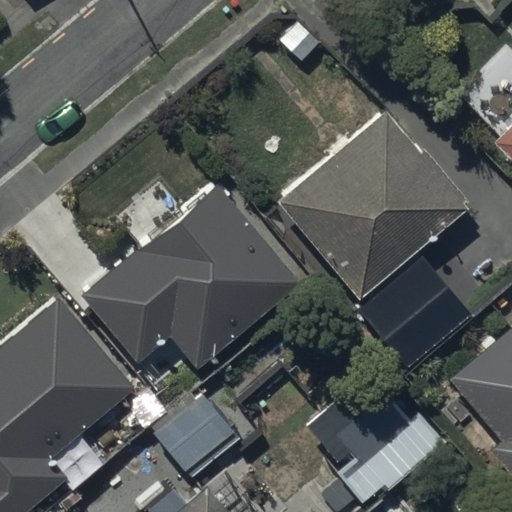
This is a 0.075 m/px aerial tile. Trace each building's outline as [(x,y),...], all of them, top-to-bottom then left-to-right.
[(378,103),(270,193),(352,290),(460,200),(455,194),(459,190),(417,139),(412,143),(378,103)] [(511,108),(485,136),(511,162),(511,108)] [(511,315),(443,374),(495,434),(484,444),(511,477),(511,315)] [(202,381),(145,422),(184,472),(239,430),(202,381)] [(413,401),(329,466),(356,500),(439,435),(413,401)] [(225,511),(196,476),(152,511),(225,511)]
